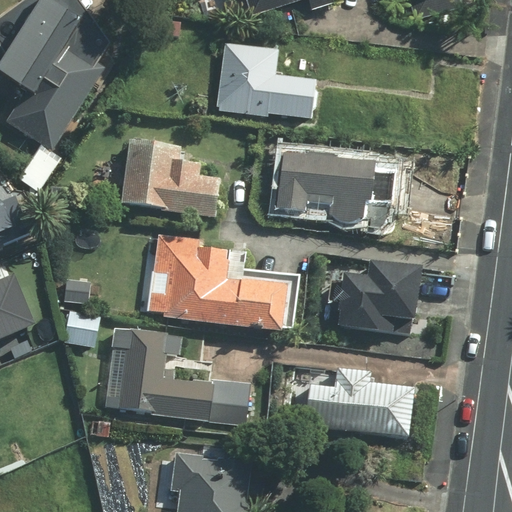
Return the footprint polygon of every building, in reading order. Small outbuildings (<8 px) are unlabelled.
[(65,0),(26,0),(0,18),(0,87),(20,100),(3,128),(50,156),(99,75),(92,70),(102,54),(103,53),(103,52),(103,51),(101,50),(65,0)] [(243,0),(248,20),(304,7),(306,17),(328,11),(325,0),(243,0)] [(455,0),(397,0),(405,27),(459,14),(455,0)] [(275,54),(221,47),(212,116),(264,123),(264,120),(312,127),(318,86),(272,80),(275,54)] [(179,152),(125,144),(116,210),(213,223),(219,185),(196,182),(198,169),(177,166),(179,152)] [(402,186),(400,179),(401,173),(398,173),(279,156),(270,215),(299,219),(300,211),(323,214),(321,227),(355,231),(358,234),(362,236),(366,236),(371,236),(374,234),(374,235),(378,237),(382,238),(386,237),(390,235),(393,232),(394,228),(395,224),(394,220),(395,212),(401,199),(402,186)] [(0,194),(0,246),(33,232),(15,191),(0,195),(0,194)] [(196,246),(156,240),(146,318),(160,320),(159,325),(275,341),(276,334),(288,336),(295,280),(222,270),(224,257),(195,253),(196,246)] [(411,331),(419,273),(364,266),(361,284),(339,280),(331,333),(386,340),(387,328),(411,331)] [(0,343),(24,334),(2,280),(0,280),(0,343)] [(89,282),(63,280),(61,307),(87,309),(89,282)] [(99,319),(68,314),(63,347),(93,352),(99,319)] [(180,341),(112,333),(102,418),(245,434),(250,390),(209,386),(208,390),(170,385),(172,375),(163,374),(165,360),(177,362),(180,341)] [(406,445),(414,393),(369,386),(370,376),(332,371),(330,391),(306,388),(300,431),(406,445)] [(175,496),(172,511),(240,511),(242,502),(258,504),(262,476),(246,474),(246,471),(201,464),(201,459),(172,455),(166,494),(175,496)] [(282,508),(263,506),(262,511),(304,511),(306,489),(284,488),(282,508)]
